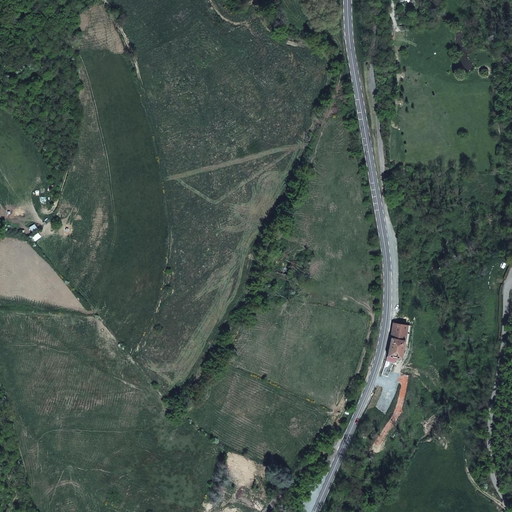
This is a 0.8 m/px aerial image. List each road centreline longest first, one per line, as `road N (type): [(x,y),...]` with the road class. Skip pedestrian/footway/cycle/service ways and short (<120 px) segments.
road 1 (secondary): [(347,0),(389,264),(388,318),(369,386),(314,511)]
road 2 (residential): [(511,275),(503,286),(489,419),(489,467),(507,511)]
